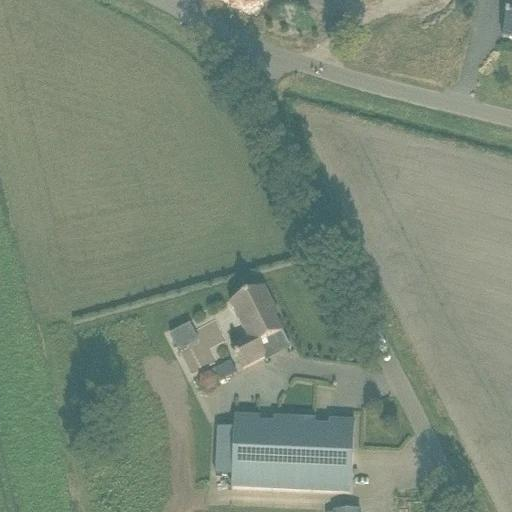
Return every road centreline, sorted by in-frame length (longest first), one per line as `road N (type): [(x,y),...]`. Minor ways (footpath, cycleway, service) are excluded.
road 1 (unclassified): [(467,511),(261,101),(263,53)]
road 2 (unclassified): [(511,121),(263,53)]
road 3 (unclassified): [(263,53),(153,0)]
